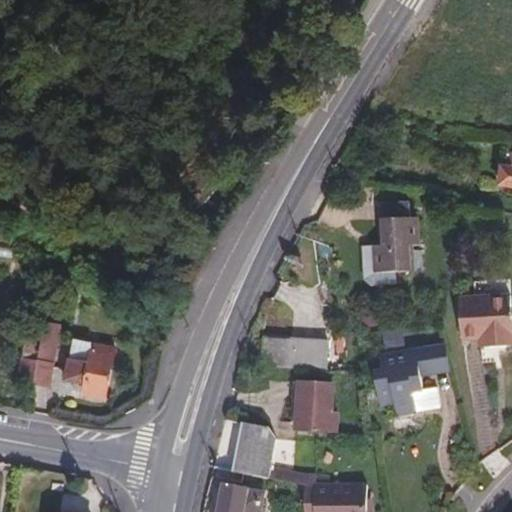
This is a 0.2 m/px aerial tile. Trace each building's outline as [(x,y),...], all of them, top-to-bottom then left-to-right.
[(511,154),(510,172),(497,170),(494,188),(511,190),(511,154)] [(372,274),(390,274),(402,273),(401,248),(414,248),(412,221),(406,221),(405,207),(377,208),(379,249),(370,250),(372,274)] [(390,286),(390,274),(372,274),(370,250),(357,250),(358,283),(366,287),(390,286)] [(486,341),(486,349),(510,347),(506,299),(455,303),(458,343),(476,342),(486,341)] [(13,381),(26,383),(35,335),(36,331),(17,327),(15,341),(20,342),(13,381)] [(35,335),(26,383),(42,386),(52,338),(35,335)] [(256,369),(322,372),(323,344),(257,341),(256,369)] [(476,350),(486,349),(486,341),(476,342),(476,350)] [(100,399),(108,360),(102,359),(103,351),(70,345),(67,363),(64,362),(61,383),(81,387),(79,395),(100,399)] [(444,377),(439,347),(410,352),(410,357),(414,382),(444,377)] [(410,357),(374,363),(377,377),(369,378),(375,411),(388,409),(390,419),(411,416),(408,398),(417,396),(414,382),(410,357)] [(333,390),(293,388),(290,436),(330,438),(333,390)] [(361,511),(360,487),(310,486),(310,476),(296,481),(261,474),(267,444),(260,433),(235,428),(226,471),(246,475),(246,481),(297,492),(297,511),(361,511)] [(225,476),(246,481),(246,475),(226,471),(225,476)] [(255,511),(259,496),(220,488),(214,511),(255,511)]
